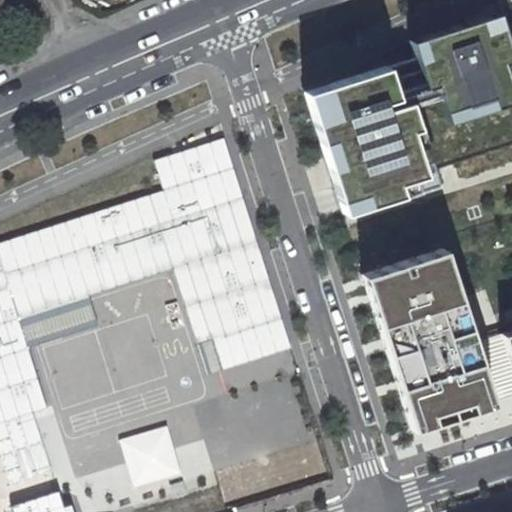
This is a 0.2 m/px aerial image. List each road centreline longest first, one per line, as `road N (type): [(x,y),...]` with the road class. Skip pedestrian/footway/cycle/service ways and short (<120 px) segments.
road 1 (residential): [(220,22),(373,507)]
road 2 (secondary): [(220,22),(0,118)]
road 3 (residential): [(511,465),(373,507)]
